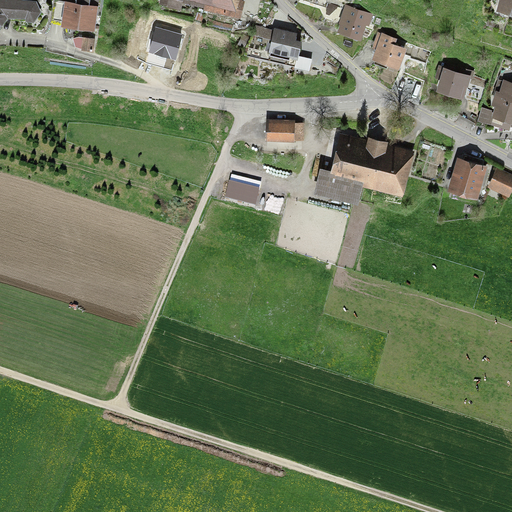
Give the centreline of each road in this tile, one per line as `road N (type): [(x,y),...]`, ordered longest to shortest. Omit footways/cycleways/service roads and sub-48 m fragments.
road 1 (track): [(439,511),(0,369)]
road 2 (residential): [(0,82),(140,91),(241,112),(376,95)]
road 3 (track): [(116,406),(241,112)]
road 4 (residential): [(376,95),(511,167)]
road 5 (residential): [(277,0),(376,95)]
